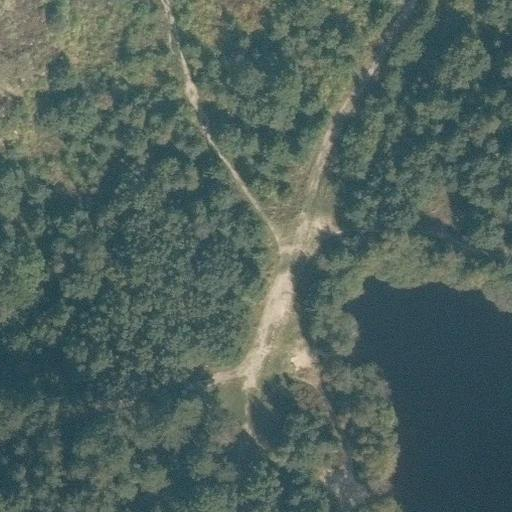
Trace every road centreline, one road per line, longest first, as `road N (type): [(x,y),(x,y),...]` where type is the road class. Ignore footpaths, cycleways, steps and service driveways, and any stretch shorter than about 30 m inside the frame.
road 1 (track): [(413,0),(335,129),(251,378)]
road 2 (track): [(251,378),(214,380),(0,439)]
road 3 (track): [(226,511),(251,378)]
